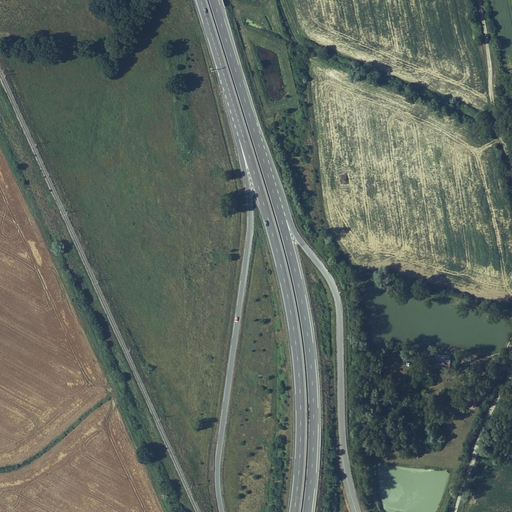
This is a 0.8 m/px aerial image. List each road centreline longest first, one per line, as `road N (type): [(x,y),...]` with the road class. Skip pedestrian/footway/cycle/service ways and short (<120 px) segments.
road 1 (trunk): [(242,135),(297,356),(294,511)]
road 2 (trunk): [(242,135),(250,215),(217,459),(221,511)]
road 3 (trunk): [(356,511),(342,455),(336,297),(280,216)]
road 4 (trunk): [(306,511),(311,370),(280,216)]
road 5 (trunk): [(280,216),(214,0)]
road 6 (track): [(479,0),(511,186)]
road 7 (track): [(511,374),(486,416),(455,511)]
road 8 (trunk): [(200,0),(242,135)]
